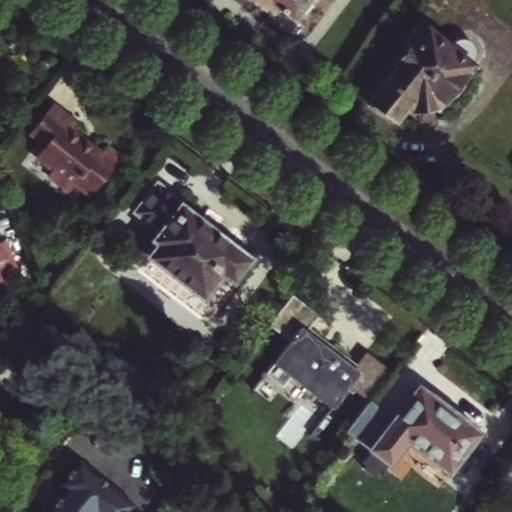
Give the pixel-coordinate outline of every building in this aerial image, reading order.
[(278,5),(295,14),(305,0),(267,0),(277,7),(278,5)] [(456,90),(464,80),(461,72),(474,55),(472,41),(459,35),(449,40),(420,17),(407,34),(411,37),(391,63),(387,60),(374,77),(383,84),(373,97),(376,100),(374,103),(392,117),(402,105),(410,112),(431,102),(435,106),(447,90),(456,90)] [(47,162),(44,167),(64,183),(70,176),(86,189),(116,150),(102,139),(98,145),(68,121),(73,114),(50,96),(26,127),(41,139),(32,151),(47,162)] [(150,253),(204,293),(223,269),(234,278),(251,256),(157,180),(134,210),(158,229),(152,237),(158,242),(150,253)] [(0,240),(0,274),(2,280),(19,273),(6,238),(0,240)] [(319,312),(292,292),(269,322),(291,339),(267,370),(283,383),(294,369),(335,401),(348,384),(368,400),(393,368),(365,348),(353,364),(307,328),(319,312)] [(405,438),(448,471),(479,432),(417,384),(390,418),(368,400),(345,429),(387,461),(405,438)] [(40,503),(32,511),(95,511),(97,510),(98,511),(124,511),(134,500),(78,456),(59,480),(65,484),(46,507),(40,503)] [(511,457),(494,478),(511,491),(511,457)]
